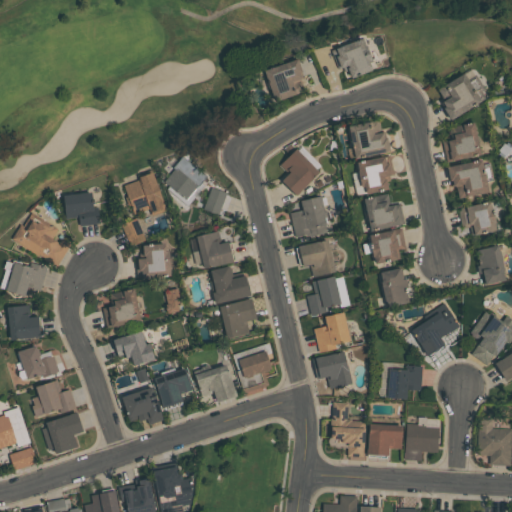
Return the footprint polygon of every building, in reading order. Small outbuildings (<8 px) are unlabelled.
[(330,50),(362,38),(371,63),(368,64),(371,70),(350,78),(346,66),(337,69),(330,50)] [(274,102),(262,71),(296,58),(303,77),(298,79),(302,92),(274,102)] [(470,69),(483,90),(480,92),(484,98),(449,120),(438,103),(443,100),(436,89),(462,73),(462,74),(470,69)] [(345,126),(376,120),(378,129),(371,131),(372,134),(381,132),(383,138),(385,137),(388,151),(383,152),(352,159),(345,126)] [(448,128),(472,122),(479,154),(445,162),(441,142),(450,139),(448,128)] [(278,165),(294,149),(317,172),(294,195),(279,180),(286,173),(278,165)] [(355,162),(388,154),(392,174),(387,175),(389,181),(385,182),(387,189),(364,194),(363,186),(359,186),(356,171),(357,170),(355,162)] [(445,167),(480,159),(487,192),(457,198),(454,186),(449,187),(445,167)] [(165,209),(153,171),(138,176),(139,179),(124,184),(134,214),(150,209),(151,213),(165,209)] [(217,182),(211,181),(205,210),(221,213),(225,190),(216,189),(217,182)] [(89,192),(91,208),(96,207),(98,224),(78,226),(77,217),(64,219),(61,195),(89,192)] [(361,198),(386,193),(388,202),(385,202),(386,206),(398,204),(403,224),(368,231),(361,198)] [(298,201),(317,196),(326,233),(308,237),(307,234),(294,237),(288,213),(301,210),(298,201)] [(456,208),(488,201),(490,210),(491,210),(494,223),(493,223),(494,230),(470,235),(468,227),(460,229),(456,208)] [(22,226),(31,212),(56,228),(50,238),(57,242),(59,238),(69,244),(54,267),(8,239),(18,223),(22,226)] [(145,240),(138,218),(123,223),(130,245),(145,240)] [(368,235),(400,228),(404,248),(396,250),(398,259),(372,264),(369,248),(370,247),(368,235)] [(194,236),(217,231),(219,243),(227,241),(232,262),(201,268),(201,264),(193,266),(188,239),(195,238),(194,236)] [(296,246),(326,239),(333,272),(311,277),(308,265),(301,266),(296,246)] [(133,259),(144,258),(143,256),(142,256),(140,245),(163,243),(164,251),(167,251),(170,276),(135,279),(133,259)] [(474,250),(496,245),(497,251),(498,251),(503,271),(501,271),(503,280),(482,285),(479,273),(477,274),(475,266),(478,265),(474,250)] [(12,263),(12,262),(30,267),(32,263),(47,267),(40,291),(26,286),(23,296),(4,290),(10,271),(2,268),(4,261),(12,263)] [(227,268),(229,268),(231,278),(243,275),(243,278),(245,278),(249,296),(232,299),(213,304),(208,281),(210,280),(208,270),(226,266),(227,268)] [(378,272),(398,268),(401,279),(404,278),(407,288),(404,288),(407,302),(386,307),(385,302),(383,302),(379,282),(380,281),(378,272)] [(332,276),(339,304),(323,308),(324,312),(309,315),(304,296),(313,294),(310,281),(332,276)] [(164,290),(167,312),(181,310),(178,288),(164,290)] [(104,328),(100,308),(110,306),(108,293),(132,289),(139,321),(104,328)] [(250,298),(254,319),(245,321),(248,334),(225,339),(217,306),(250,298)] [(442,303),(457,326),(439,338),(442,343),(424,355),(408,330),(424,320),(421,317),(442,303)] [(5,308),(5,307),(28,305),(29,317),(36,316),(38,337),(8,340),(5,308)] [(507,316),(511,319),(511,336),(507,343),(504,340),(493,356),(492,355),(485,365),(469,353),(478,340),(468,333),(484,311),(502,323),(507,316)] [(322,316),(341,312),(348,341),(333,345),(334,349),(317,353),(312,329),(324,326),(322,316)] [(109,339),(123,334),(125,339),(143,333),(152,361),(130,368),(127,360),(116,363),(109,339)] [(230,355),(267,343),(270,353),(265,354),(269,369),(261,372),(265,385),(241,392),(234,371),(235,371),(230,355)] [(16,352),(34,346),(35,348),(36,348),(39,356),(38,357),(38,359),(52,355),(58,373),(42,378),(41,374),(25,380),(16,352)] [(310,358),(342,351),(349,384),(327,389),(324,377),(315,379),(310,358)] [(511,351),(511,378),(505,382),(493,364),(511,351)] [(192,375),(224,364),(235,395),(214,402),(210,389),(198,393),(192,375)] [(387,369),(400,370),(401,365),(420,366),(418,390),(405,389),(404,399),(385,398),(387,369)] [(183,369),(190,389),(178,393),(180,401),(162,407),(152,379),(183,369)] [(33,387),(55,380),(59,392),(67,389),(74,408),(59,413),(58,409),(33,417),(27,399),(36,396),(33,387)] [(119,398),(150,387),(161,420),(147,425),(145,419),(137,422),(136,419),(127,422),(119,398)] [(331,402),(346,403),(345,420),(363,421),(361,457),(345,456),(345,447),(328,446),(331,402)] [(43,423),(74,412),(81,431),(73,434),(78,447),(54,455),(51,448),(46,450),(39,429),(44,427),(43,423)] [(404,424),(415,424),(415,417),(437,419),(436,452),(419,451),(419,460),(402,459),(404,424)] [(477,418),(490,419),(490,428),(510,430),(508,466),(487,465),(487,456),(474,455),(477,418)] [(367,424),(400,425),(399,449),(386,448),(385,456),(365,455),(367,424)] [(36,463),(32,446),(9,452),(13,468),(36,463)] [(153,469),(158,506),(192,502),(189,477),(180,478),(178,466),(153,469)] [(115,486),(139,481),(142,494),(151,492),(154,511),(123,511),(121,502),(118,502),(115,486)] [(89,495),(113,491),(117,511),(82,511),(81,505),(90,503),(89,495)] [(337,495),(355,495),(353,511),(319,511),(320,503),(336,503),(337,495)] [(45,511),(43,502),(62,498),(63,499),(67,498),(69,505),(66,505),(67,510),(68,510),(76,508),(76,509),(79,509),(79,511),(45,511)]
